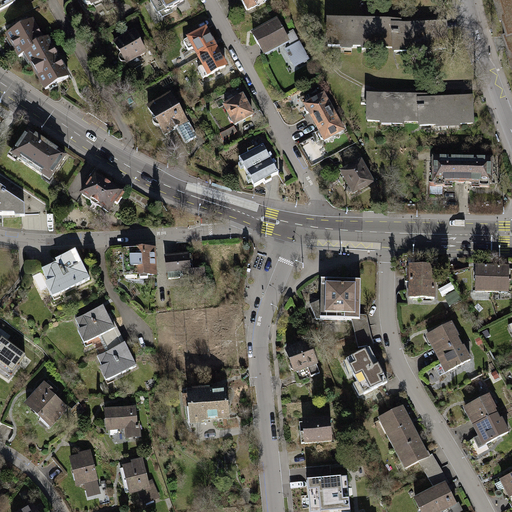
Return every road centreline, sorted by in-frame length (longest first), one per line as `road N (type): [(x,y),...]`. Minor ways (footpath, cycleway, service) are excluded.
road 1 (residential): [(389,234),(393,349),(485,511)]
road 2 (residential): [(272,511),(261,336),(295,227)]
road 3 (residential): [(318,230),(317,199),(207,0)]
road 4 (residential): [(0,237),(217,231),(235,224),(240,212)]
road 5 (residential): [(122,162),(128,149),(120,124),(48,0)]
road 6 (secondary): [(0,81),(122,162)]
road 7 (residential): [(511,131),(466,0)]
road 8 (secondary): [(122,162),(240,212)]
road 9 (secondary): [(389,234),(511,236)]
